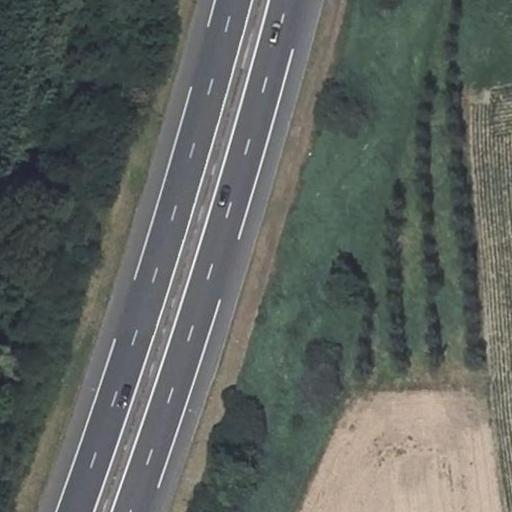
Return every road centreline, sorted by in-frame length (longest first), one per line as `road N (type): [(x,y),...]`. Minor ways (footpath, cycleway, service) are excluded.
road 1 (motorway): [(234,0),(156,271),(73,511)]
road 2 (motorway): [(129,511),(287,0)]
